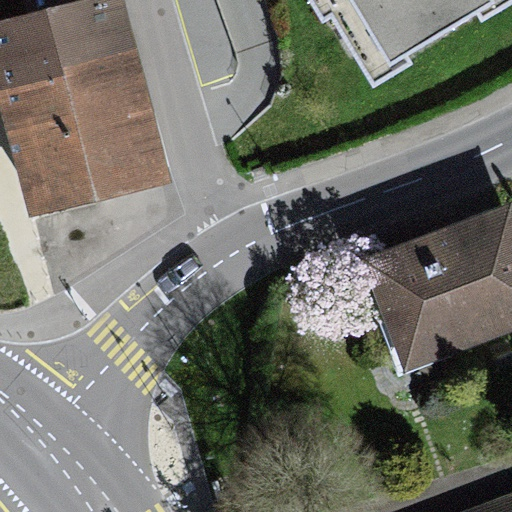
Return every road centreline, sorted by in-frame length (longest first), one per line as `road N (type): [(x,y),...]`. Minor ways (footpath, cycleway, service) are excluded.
road 1 (tertiary): [(511,147),(224,256)]
road 2 (residential): [(153,0),(224,256)]
road 3 (tertiary): [(224,256),(45,440)]
